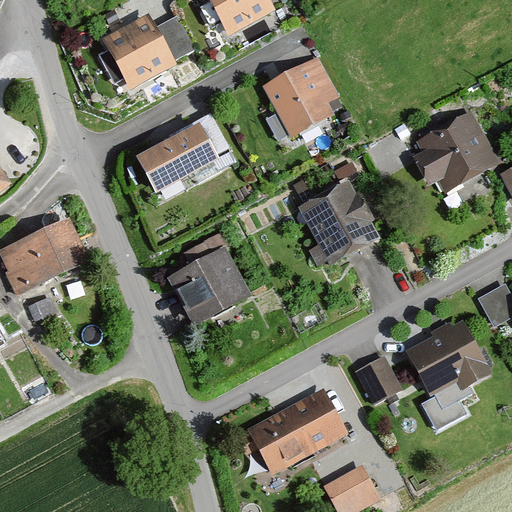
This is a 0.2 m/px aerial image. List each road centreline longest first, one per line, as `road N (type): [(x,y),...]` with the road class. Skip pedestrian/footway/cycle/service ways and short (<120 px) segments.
road 1 (residential): [(181,421),(511,246)]
road 2 (tertiary): [(80,158),(181,421)]
road 3 (residential): [(80,158),(300,35)]
road 4 (track): [(0,436),(158,350)]
road 5 (tertiary): [(26,0),(74,144)]
